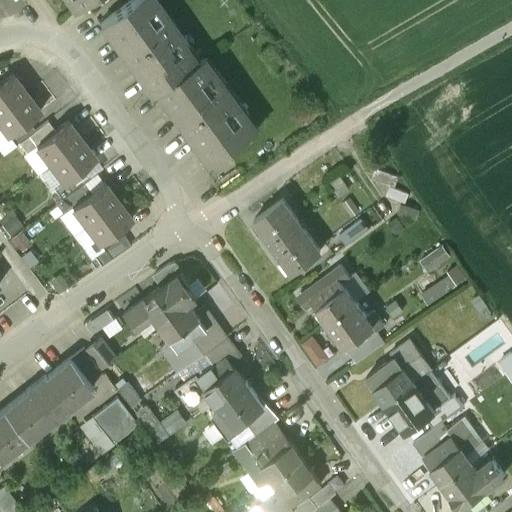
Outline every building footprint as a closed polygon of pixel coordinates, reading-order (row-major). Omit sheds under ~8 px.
[(88,0),(67,0),(75,10),(88,0)] [(150,0),(130,0),(99,22),(152,95),(158,91),(196,63),(186,49),(190,47),(180,33),(176,36),(163,18),(166,15),(156,2),(153,4),(150,0)] [(196,63),(158,91),(211,164),(255,132),(245,118),(248,116),(238,102),(235,105),(222,87),(225,84),(215,70),(212,72),(202,59),(196,63)] [(0,83),(0,112),(26,93),(12,74),(0,83)] [(26,93),(0,112),(0,124),(8,135),(27,121),(40,111),(26,93)] [(54,130),(35,145),(49,163),(81,139),(67,120),(54,130)] [(27,121),(8,135),(15,145),(18,142),(34,130),(27,121)] [(34,130),(18,142),(26,152),(35,145),(54,130),(47,121),(34,130)] [(81,139),(49,163),(63,182),(82,167),(95,157),(81,139)] [(63,182),(54,189),(61,198),(83,182),(89,177),(82,167),(63,182)] [(90,191),(71,206),(85,224),(117,200),(103,181),(90,191)] [(61,198),(54,203),(62,213),(71,206),(90,191),(83,182),(61,198)] [(320,251),(283,198),(254,219),(291,271),(320,251)] [(117,200),(85,224),(99,242),(131,218),(117,200)] [(336,229),(342,240),(368,227),(363,216),(336,229)] [(123,234),(94,254),(100,264),(130,244),(123,234)] [(417,255),(424,269),(448,255),(441,242),(417,255)] [(167,263),(153,274),(161,285),(180,271),(173,261),(167,263)] [(340,267),(298,298),(306,308),(313,303),(327,323),(357,302),(345,287),(344,288),(341,282),(348,277),(340,267)] [(419,289),(424,299),(461,279),(455,268),(419,289)] [(161,285),(122,313),(133,330),(152,317),(158,325),(159,325),(189,303),(197,297),(188,285),(189,284),(180,271),(161,285)] [(373,312),(367,316),(357,302),(327,323),(338,338),(332,343),(348,365),(360,356),(350,343),(359,337),(370,352),(392,336),(373,312)] [(189,303),(159,325),(169,339),(170,339),(180,352),(217,325),(202,305),(194,311),(189,303)] [(217,325),(180,352),(188,364),(206,351),(225,337),(217,325)] [(225,337),(206,351),(213,361),(232,346),(225,337)] [(110,359),(95,340),(84,348),(99,367),(110,359)] [(409,340),(391,353),(394,357),(366,378),(375,389),(374,390),(384,403),(414,381),(431,369),(409,340)] [(45,374),(26,389),(26,390),(3,408),(26,436),(52,416),(52,417),(65,407),(65,406),(91,386),(68,357),(45,375),(45,374)] [(227,357),(194,380),(191,377),(176,388),(189,407),(208,393),(215,402),(245,380),(238,371),(234,366),(234,367),(227,357)] [(245,380),(215,402),(221,411),(212,417),(227,438),(242,427),(239,423),(263,405),(245,380)] [(414,381),(384,403),(402,428),(432,405),(414,381)] [(137,422),(116,395),(90,415),(111,442),(137,422)] [(0,456),(25,437),(3,408),(0,410),(0,456)] [(265,408),(246,423),(255,435),(274,421),(265,408)] [(432,411),(405,431),(414,442),(440,422),(432,411)] [(440,422),(414,442),(422,453),(449,433),(441,422),(440,422)] [(274,433),(278,438),(260,451),(257,446),(252,450),(255,455),(262,465),(261,465),(272,480),(302,459),(291,444),(290,444),(283,435),(279,430),(274,433)] [(454,437),(424,459),(442,483),(471,461),(454,437)] [(272,480),(272,481),(279,490),(258,504),(264,511),(290,511),(294,509),(293,508),(290,505),(319,483),(312,474),(313,473),(302,459),(272,480)] [(471,461),(442,483),(460,507),(477,495),(503,475),(492,460),(478,471),(471,461)] [(477,495),(460,507),(463,511),(487,511),(489,511),(477,495)] [(308,497),(293,508),(294,509),(290,511),(309,511),(316,507),(308,497)]
